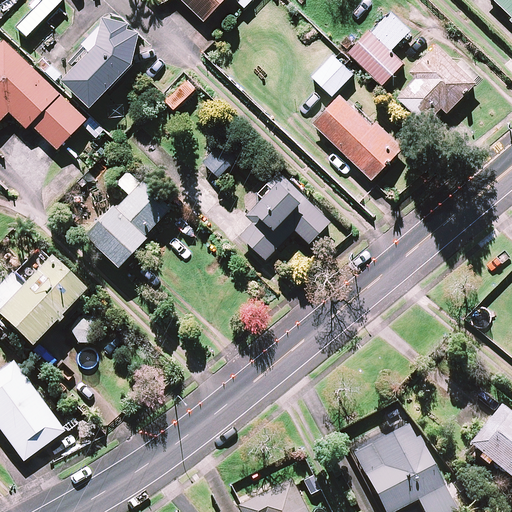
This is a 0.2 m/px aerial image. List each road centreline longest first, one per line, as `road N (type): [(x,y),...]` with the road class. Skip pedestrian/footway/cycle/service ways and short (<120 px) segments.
road 1 (tertiary): [(67,511),(182,439),(511,163)]
road 2 (unknown): [(400,257),(155,0)]
